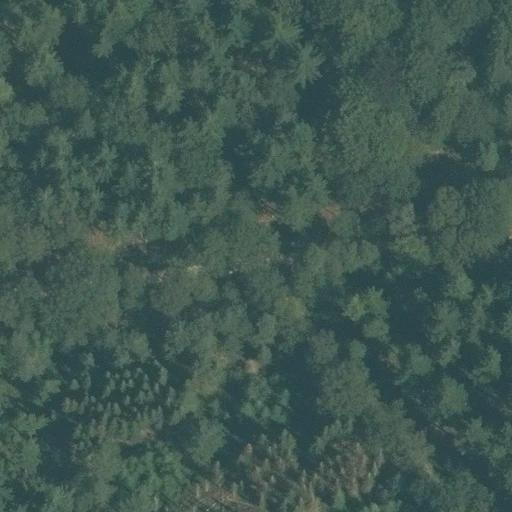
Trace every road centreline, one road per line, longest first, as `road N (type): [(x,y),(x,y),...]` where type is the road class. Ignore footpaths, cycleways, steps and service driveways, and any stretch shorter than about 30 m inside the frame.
road 1 (track): [(0,296),(511,230)]
road 2 (track): [(460,511),(286,308),(279,262)]
